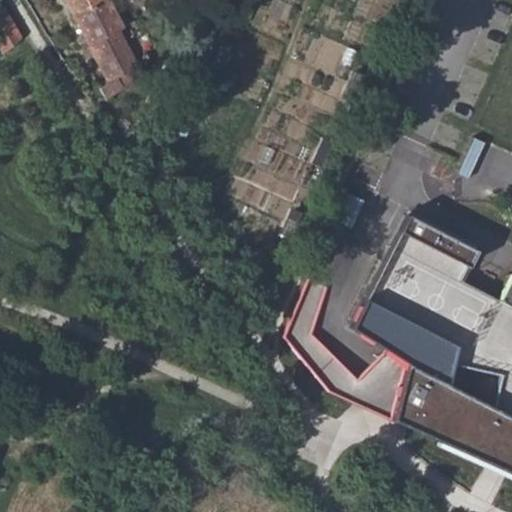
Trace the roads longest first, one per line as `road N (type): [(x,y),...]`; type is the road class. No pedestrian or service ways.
road 1 (track): [(12,0),(113,152)]
road 2 (residential): [(409,130),(449,38),(452,0)]
